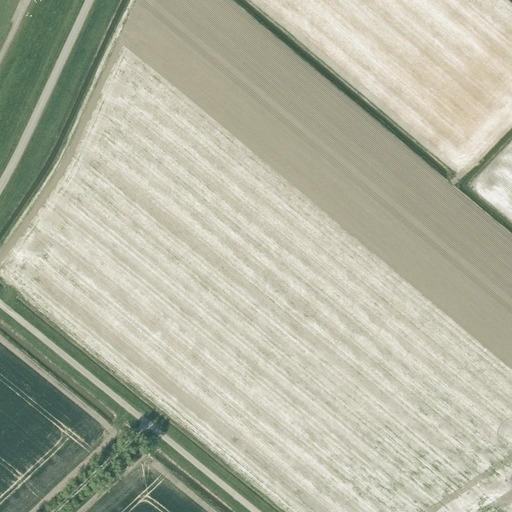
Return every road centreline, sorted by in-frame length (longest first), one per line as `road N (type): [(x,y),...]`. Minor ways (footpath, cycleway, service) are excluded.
road 1 (unclassified): [(252,511),(0,305)]
road 2 (unclassified): [(0,186),(89,0)]
